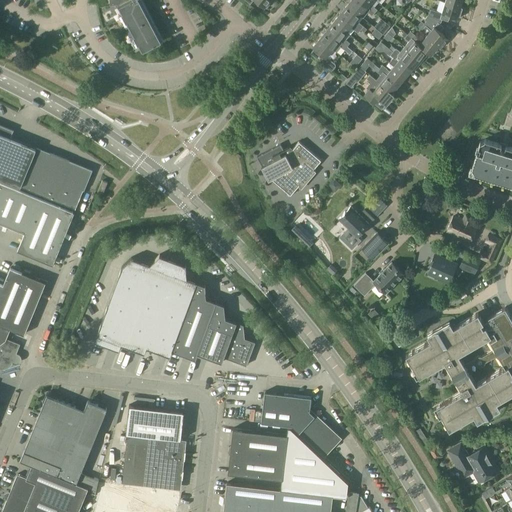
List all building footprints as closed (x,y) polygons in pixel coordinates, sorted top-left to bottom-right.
[(109,0),(109,1),(109,5),(117,4),(118,5),(142,50),(161,40),(139,0),(109,0)] [(359,0),(350,0),(347,4),(360,15),(363,17),(367,12),(371,16),(374,12),(359,0)] [(369,3),(371,0),(359,0),(374,12),(377,9),(372,5),(369,3)] [(430,9),(428,14),(441,21),(442,19),(447,20),(449,15),(459,18),(462,7),(445,1),(441,12),(430,9)] [(356,20),(360,15),(347,4),(340,12),(360,29),(363,26),(356,20)] [(358,32),(360,29),(340,12),(333,20),(346,31),(350,26),(358,32)] [(425,25),(421,30),(426,35),(440,46),(448,37),(439,30),(442,26),(439,23),(441,21),(428,14),(423,19),(425,20),(423,23),(425,25)] [(382,33),(389,25),(381,18),(374,26),(382,33)] [(341,37),(346,31),(333,20),(326,29),(339,39),(347,46),(349,42),(344,38),(344,39),(341,37)] [(319,37),(332,48),(336,51),(340,46),(349,53),(352,50),(347,46),(339,39),(326,29),(319,37)] [(410,30),(407,34),(414,40),(416,42),(419,38),(410,30)] [(403,45),(403,46),(419,59),(421,60),(428,52),(431,54),(419,44),(416,42),(414,40),(407,34),(404,37),(408,40),(403,45)] [(426,35),(419,44),(431,54),(438,45),(440,47),(440,46),(426,35)] [(324,55),(319,60),(331,70),(335,66),(334,63),(325,56),(332,48),(319,37),(312,46),(324,55)] [(395,48),(393,51),(412,67),(414,68),(421,60),(419,59),(403,46),(399,51),(395,48)] [(389,62),(393,65),(405,75),(412,67),(393,51),(390,54),(392,57),(389,62)] [(379,74),(375,79),(393,94),(394,93),(392,92),(398,84),(379,67),(379,68),(374,64),(371,67),(379,74)] [(381,64),(379,67),(398,84),(405,75),(393,65),(389,71),(381,64)] [(369,90),(364,95),(381,109),(393,94),(375,79),(370,74),(366,78),(370,81),(366,87),(369,90)] [(0,177),(3,179),(18,141),(8,137),(11,131),(0,126),(0,177)] [(511,147),(505,145),(485,139),(484,140),(481,142),(480,141),(471,168),(472,168),(474,172),(474,173),(511,185),(511,184),(511,183),(511,147)] [(18,141),(3,179),(12,182),(75,208),(83,189),(90,170),(67,161),(67,160),(66,158),(53,153),(51,154),(18,141)] [(256,156),(261,166),(268,179),(271,178),(290,195),(303,180),(306,183),(316,171),(313,169),(321,160),(299,141),(287,155),(285,153),(281,143),(256,156)] [(0,221),(24,232),(17,249),(53,263),(74,211),(0,180),(0,221)] [(102,193),(107,182),(102,180),(97,191),(102,193)] [(377,214),(387,204),(377,195),(367,205),(377,214)] [(372,220),(377,214),(367,205),(362,210),(372,220)] [(356,236),(368,223),(350,206),(338,218),(356,236)] [(477,226),(471,223),(473,219),(464,215),(462,219),(454,215),(446,232),(469,242),(477,226)] [(388,242),(377,231),(362,247),(373,258),(388,242)] [(487,232),(484,239),(490,242),(486,250),(481,248),(477,258),(490,263),(500,237),(487,232)] [(243,324),(225,317),(224,304),(206,297),(204,284),(187,277),(185,264),(159,254),(149,264),(148,266),(139,263),(140,260),(131,257),(122,266),(94,340),(119,349),(121,344),(144,352),(146,347),(170,355),(172,350),(195,359),(197,353),(221,362),(224,356),(246,365),(255,341),(244,337),(243,324)] [(437,272),(436,275),(448,281),(456,264),(434,254),(430,262),(432,263),(429,269),(437,272)] [(465,254),(459,266),(474,273),(479,260),(465,254)] [(403,273),(392,262),(374,280),(372,278),(365,272),(353,284),(364,295),(376,283),(385,292),(403,273)] [(3,284),(0,282),(0,350),(15,356),(20,343),(5,337),(9,328),(24,334),(45,281),(10,267),(3,284)] [(511,318),(505,307),(487,317),(488,318),(483,321),(481,317),(482,317),(480,313),(479,314),(478,312),(452,327),(449,321),(444,324),(444,323),(432,330),(432,331),(428,333),(431,339),(405,354),(411,363),(412,363),(414,366),(411,368),(416,378),(445,361),(463,391),(433,408),(439,418),(443,415),(445,419),(444,420),(449,429),(475,414),(479,420),(483,417),(483,418),(495,411),(495,410),(499,408),(496,402),(511,392),(511,318)] [(0,368),(1,369),(3,369),(5,369),(6,368),(7,368),(9,367),(11,366),(12,364),(12,363),(13,362),(13,360),(15,356),(0,350),(0,368)] [(32,463),(32,464),(77,482),(88,487),(89,487),(96,490),(98,479),(81,472),(109,406),(90,398),(86,407),(59,396),(59,395),(48,390),(44,401),(45,401),(25,449),(61,465),(58,474),(32,463)] [(315,414),(314,415),(309,410),(311,396),(264,391),(261,422),(291,425),(321,453),(338,435),(315,414)] [(127,433),(121,481),(175,487),(180,483),(185,444),(181,439),(181,438),(180,438),(184,410),(128,404),(125,432),(127,433)] [(291,426),(288,425),(287,434),(282,478),(281,488),(332,494),(346,495),(348,479),(291,426)] [(228,468),(228,472),(282,478),(287,434),(233,428),(228,468)] [(479,480),(498,469),(484,446),(468,455),(460,442),(448,450),(463,476),(473,470),(479,480)] [(434,444),(425,450),(432,459),(440,454),(434,444)] [(77,511),(88,487),(77,482),(32,464),(27,477),(18,473),(2,511),(3,511),(77,511)] [(234,482),(227,480),(223,511),(330,511),(333,495),(234,482)] [(359,491),(349,490),(345,510),(353,511),(358,511),(367,507),(361,495),(358,495),(359,491)]
